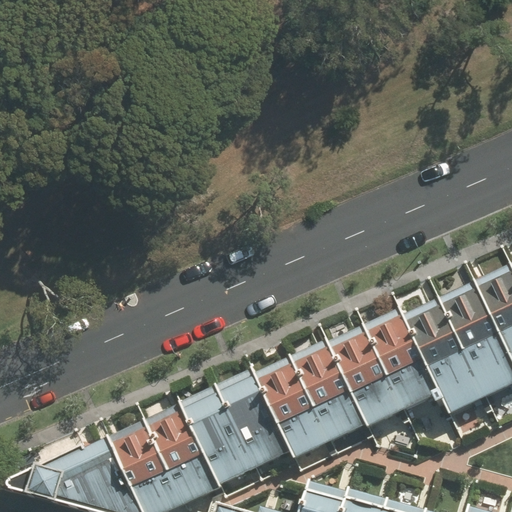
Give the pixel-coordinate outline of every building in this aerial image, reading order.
[(511,267),(477,284),(511,356),(511,267)] [(441,301),(487,401),(511,389),(511,357),(476,284),(441,301)] [(487,402),(440,302),(408,317),(454,417),(487,402)] [(366,329),(411,422),(445,406),(405,318),(402,313),(366,329)] [(410,422),(365,329),(329,345),(374,438),(410,422)] [(293,361),(337,455),(373,439),(328,346),(293,361)] [(335,455),(291,361),(254,378),(298,472),(335,455)] [(216,390),(257,480),(292,464),(251,374),(216,390)] [(257,479),(215,390),(181,406),(222,494),(257,479)] [(147,422),(187,510),(220,495),(180,407),(147,422)] [(181,511),(185,510),(145,423),(109,439),(142,511),(181,511)] [(97,511),(140,511),(106,437),(13,480),(10,485),(12,491),(97,511)] [(308,480),(299,511),(341,511),(347,490),(308,480)] [(348,491),(342,511),(383,511),(386,501),(348,491)] [(388,501),(385,511),(426,511),(427,511),(388,501)]
